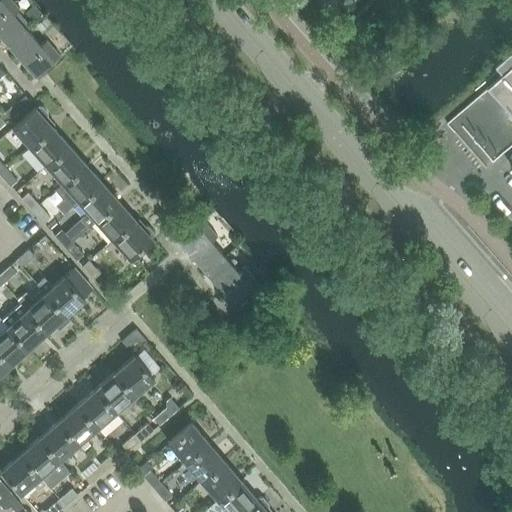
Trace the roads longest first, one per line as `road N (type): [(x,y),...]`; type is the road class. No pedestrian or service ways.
road 1 (tertiary): [(207,0),(511,344)]
road 2 (tertiary): [(511,321),(227,0)]
